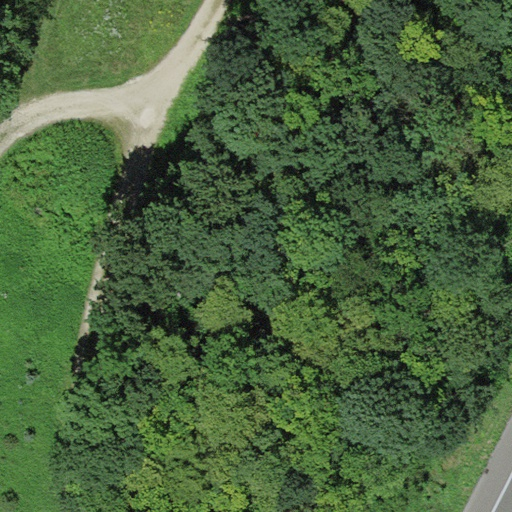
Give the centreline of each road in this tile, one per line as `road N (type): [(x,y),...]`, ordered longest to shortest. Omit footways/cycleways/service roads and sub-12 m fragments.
road 1 (track): [(70,511),(94,300),(125,185),(160,90),(212,0)]
road 2 (track): [(160,90),(34,117),(0,148)]
